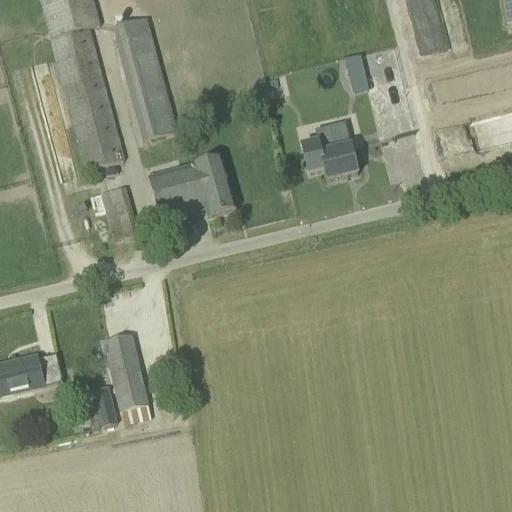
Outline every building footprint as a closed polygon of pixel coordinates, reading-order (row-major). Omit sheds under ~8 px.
[(40,0),(88,175),(124,165),(89,33),(99,31),(91,0),(40,0)] [(266,0),(282,75),(331,65),(317,0),(266,0)] [(328,27),(335,63),(380,54),(369,0),(342,0),(347,23),(328,27)] [(511,28),(511,0),(503,0),(508,29),(511,28)] [(414,26),(420,56),(450,49),(444,19),(414,26)] [(177,138),(147,26),(114,36),(144,146),(177,138)] [(332,90),(336,105),(391,90),(382,60),(309,80),(314,95),(332,90)] [(321,159),(327,186),(358,179),(352,151),(351,152),(345,128),(330,132),(333,144),(318,148),(321,159)] [(149,183),(161,226),(205,213),(208,223),(237,215),(222,163),(149,183)] [(102,198),(115,246),(139,239),(126,192),(102,198)] [(104,347),(121,417),(125,431),(152,425),(148,411),(132,340),(104,347)] [(0,401),(44,391),(38,362),(0,371),(0,401)] [(108,391),(93,396),(103,431),(118,426),(108,391)] [(79,431),(92,429),(90,420),(75,423),(71,424),(72,433),(79,431)]
